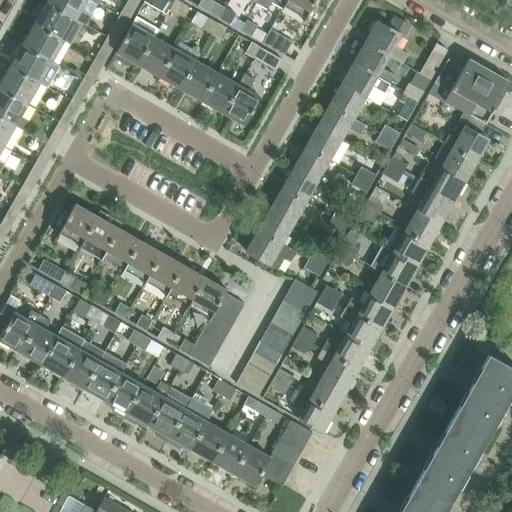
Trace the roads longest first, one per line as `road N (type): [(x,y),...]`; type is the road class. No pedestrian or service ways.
road 1 (residential): [(326,511),(511,187)]
road 2 (residential): [(217,511),(0,389)]
road 3 (residential): [(73,154),(211,236),(246,172)]
road 4 (residential): [(246,172),(106,96),(73,154)]
road 5 (residential): [(246,172),(346,0)]
road 6 (residential): [(0,281),(73,154)]
